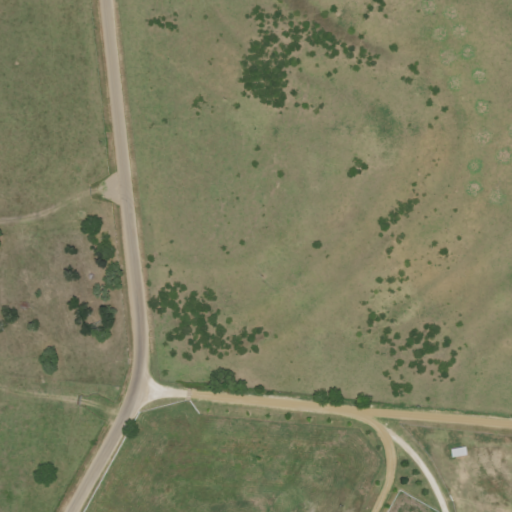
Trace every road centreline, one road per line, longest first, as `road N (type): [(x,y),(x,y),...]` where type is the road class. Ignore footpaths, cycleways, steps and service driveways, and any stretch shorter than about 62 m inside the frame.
road 1 (residential): [(69,511),(141,373),(107,0)]
road 2 (residential): [(114,65),(391,0)]
road 3 (residential): [(348,409),(136,389)]
